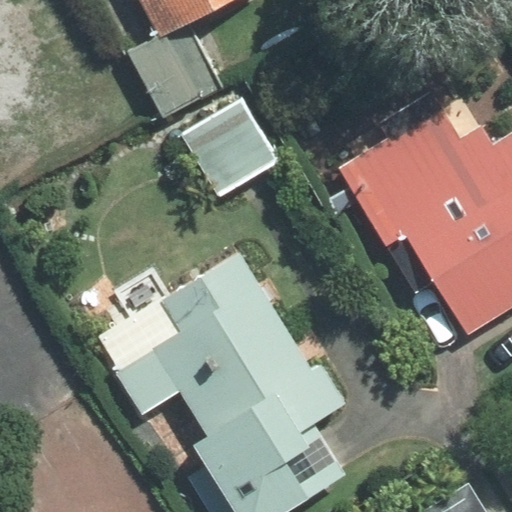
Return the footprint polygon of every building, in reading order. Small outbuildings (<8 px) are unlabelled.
[(104,0),(129,50),(230,0),(104,0)] [(232,92),(172,128),(214,199),(274,163),(232,92)] [(511,124),(428,112),(342,161),(446,338),(511,300),(511,124)] [(250,236),(88,327),(192,511),(290,511),(352,477),(319,419),(345,405),(250,236)] [(478,511),(465,489),(426,511),(478,511)]
